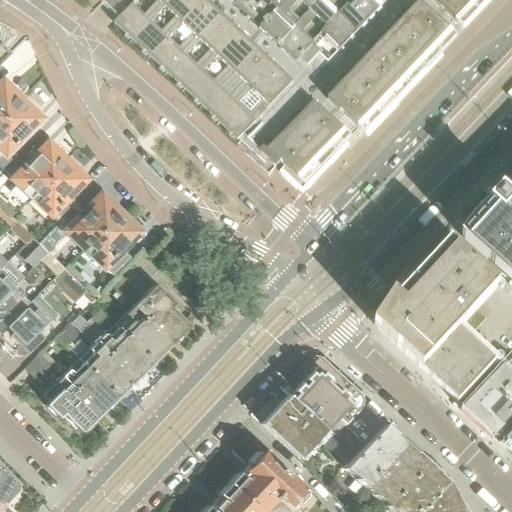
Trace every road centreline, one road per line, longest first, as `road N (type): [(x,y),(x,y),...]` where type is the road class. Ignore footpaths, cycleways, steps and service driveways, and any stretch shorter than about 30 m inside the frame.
road 1 (residential): [(76,44),(89,104),(134,162),(187,209),(268,257),(299,297)]
road 2 (residential): [(314,256),(119,62),(76,44)]
road 3 (secondary): [(511,37),(345,207),(314,256)]
road 4 (secondary): [(299,297),(99,511)]
road 5 (residential): [(511,494),(299,297)]
road 6 (secondary): [(348,290),(511,128)]
road 7 (residential): [(0,417),(94,511)]
